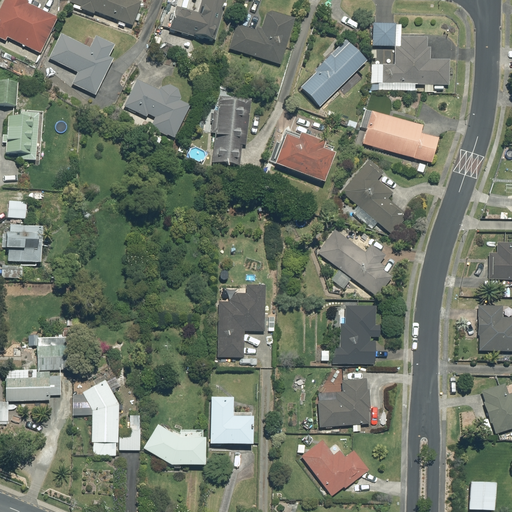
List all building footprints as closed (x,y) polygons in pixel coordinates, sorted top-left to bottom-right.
[(30,4),(30,2),(27,0),(26,0),(5,0),(0,11),(0,38),(6,42),(8,38),(41,54),(59,18),(30,4)] [(72,0),(71,2),(82,6),(81,9),(95,14),(96,12),(133,26),(142,3),(134,0),(72,0)] [(177,8),(171,30),(195,37),(196,35),(216,41),(228,0),(226,0),(203,0),(199,14),(177,8)] [(238,25),(230,50),(281,65),(296,19),(274,12),(267,16),(262,33),(238,25)] [(374,46),(396,47),(397,25),(375,24),(374,46)] [(110,58),(116,46),(97,37),(91,48),(63,34),(50,59),(79,73),(73,84),(97,96),(115,60),(110,58)] [(432,61),(432,48),(428,48),(428,39),(402,38),(401,48),(397,48),(396,66),(384,66),(384,85),(450,86),(451,61),(432,61)] [(317,73),(302,88),(321,107),(369,62),(350,44),(336,58),(333,55),(316,72),(317,73)] [(222,66),(219,75),(229,79),(232,69),(222,66)] [(149,114),(156,118),(152,127),(176,139),(192,106),(181,101),(182,99),(179,89),(171,85),(162,89),(161,91),(138,80),(125,107),(148,118),(149,114)] [(0,82),(0,106),(17,107),(19,83),(0,82)] [(217,133),(214,163),(242,166),(243,146),(248,146),(253,100),(221,97),(220,111),(216,111),(213,133),(217,133)] [(425,127),(374,112),(364,145),(433,164),(440,139),(422,134),(425,127)] [(7,154),(19,155),(19,160),(37,162),(41,115),(22,114),(22,119),(9,118),(8,136),(4,136),(4,144),(7,144),(7,154)] [(350,121),(348,127),(355,130),(357,124),(350,121)] [(278,165),(327,184),(338,155),(326,151),(329,144),(303,134),(301,141),(289,137),(278,165)] [(181,145),(178,152),(183,154),(186,147),(181,145)] [(370,161),(343,193),(393,236),(409,217),(389,200),(394,194),(379,180),(385,174),(370,161)] [(424,173),(427,166),(421,164),(419,172),(424,173)] [(9,219),(26,220),(28,203),(10,202),(9,219)] [(336,231),(319,254),(378,298),(393,278),(384,271),(386,269),(381,265),(386,257),(372,246),(366,254),(336,231)] [(9,250),(10,250),(9,262),(43,264),(44,236),(10,234),(10,235),(3,235),(3,248),(9,249),(9,250)] [(486,254),(485,281),(511,281),(511,244),(494,244),(494,254),(486,254)] [(7,267),(1,267),(0,281),(22,282),(23,269),(7,267)] [(220,303),(219,358),(245,359),(246,332),(266,333),(267,287),(248,287),(248,295),(237,295),(231,301),(231,303),(220,303)] [(381,327),(376,327),(377,308),(347,307),(346,325),(342,325),(341,349),(335,348),(334,364),(376,366),(377,343),(371,343),(372,339),(381,339),(381,327)] [(476,337),(475,352),(511,352),(511,319),(498,319),(499,308),(475,307),(474,337),(476,337)] [(74,318),(63,318),(63,327),(74,326),(74,318)] [(65,340),(76,340),(75,329),(65,329),(65,340)] [(71,347),(38,348),(39,372),(72,371),(71,347)] [(37,375),(37,380),(7,381),(8,403),(51,402),(51,396),(62,396),(62,377),(51,377),(51,375),(37,375)] [(112,393),(121,388),(116,379),(107,384),(106,382),(84,395),(93,411),(93,444),(95,444),(95,457),(117,457),(117,444),(120,444),(120,412),(123,412),(123,408),(120,408),(112,393)] [(344,393),(337,393),(338,401),(319,402),(320,428),(371,425),(370,410),(372,410),(371,391),(369,391),(368,380),(343,382),(344,393)] [(482,403),(480,403),(487,425),(488,424),(492,435),(511,428),(511,396),(511,394),(504,396),(501,386),(478,393),(482,403)] [(210,446),(255,447),(256,419),(235,419),(236,399),(212,399),(210,446)] [(159,426),(145,450),(173,467),(208,468),(208,440),(181,440),(159,426)] [(121,430),(120,452),(141,452),(141,431),(121,430)] [(324,442),(303,457),(333,497),(345,488),(346,490),(370,472),(355,452),(346,459),(341,452),(335,457),(324,442)] [(465,485),(464,511),(465,511),(489,511),(490,485),(465,485)]
